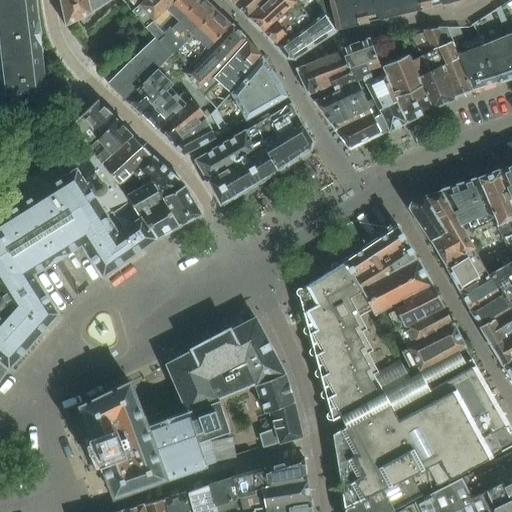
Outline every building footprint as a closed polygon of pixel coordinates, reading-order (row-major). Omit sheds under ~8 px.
[(0,0),(0,106),(45,101),(46,103),(48,103),(48,102),(55,101),(55,102),(58,102),(58,101),(59,101),(61,101),(63,100),(66,98),(69,95),(70,93),(69,93),(70,89),(69,85),(68,83),(67,83),(64,81),(59,80),(60,80),(57,79),(51,80),(51,79),(44,80),(41,54),(42,54),(41,52),(42,52),(41,49),(41,47),(40,47),(37,20),(38,20),(37,18),(38,18),(37,15),(37,13),(36,13),(35,0),(0,0)] [(59,0),(65,25),(111,0),(59,0)] [(120,0),(131,11),(143,0),(120,0)] [(153,23),(165,10),(174,0),(143,0),(131,11),(135,16),(134,17),(146,29),(152,23),(153,23)] [(174,0),(165,10),(153,23),(159,29),(171,16),(178,22),(200,0),(174,0)] [(165,36),(159,42),(172,54),(173,56),(216,11),(203,0),(200,0),(178,22),(171,30),(170,28),(164,34),(166,35),(165,36)] [(237,0),(233,4),(248,17),(249,18),(267,0),(237,0)] [(296,1),(294,0),(267,0),(249,18),(263,31),(295,1),(296,1)] [(314,0),(322,12),(335,31),(336,30),(336,31),(358,25),(378,20),(421,10),(421,9),(441,5),(461,0),(314,0)] [(511,0),(503,6),(511,28),(511,34),(506,37),(511,52),(511,0)] [(277,46),(311,20),(295,1),(263,31),(264,31),(263,31),(277,46)] [(476,31),(497,81),(511,76),(511,52),(506,37),(511,34),(511,28),(503,6),(473,25),(476,31)] [(187,70),(223,32),(230,25),(216,11),(173,56),(186,69),(187,70)] [(322,12),(311,20),(277,46),(278,48),(278,47),(285,56),(285,57),(294,59),(294,57),(300,54),(335,31),(322,12)] [(122,57),(102,75),(108,83),(124,99),(156,69),(157,70),(162,64),(172,54),(159,42),(165,36),(152,23),(146,29),(143,37),(122,57)] [(245,41),(230,25),(223,32),(187,70),(183,74),(192,83),(197,89),(211,77),(212,78),(245,41)] [(481,45),(457,54),(472,89),(496,81),(497,82),(497,81),(476,31),(473,25),(472,26),(476,38),(463,43),(465,49),(480,43),(481,45)] [(432,50),(437,48),(444,45),(443,42),(452,38),(447,28),(423,30),(424,32),(432,50)] [(453,42),(461,38),(462,38),(458,28),(447,28),(452,38),(453,42)] [(432,51),(432,50),(424,32),(409,34),(421,57),(424,56),(424,55),(432,51)] [(218,82),(229,93),(261,56),(246,39),(245,41),(212,78),(211,77),(197,89),(197,90),(204,97),(218,82)] [(380,67),(370,40),(342,50),(354,82),(362,79),(361,77),(369,74),(368,72),(380,67)] [(450,42),(444,45),(437,48),(444,64),(439,66),(453,96),(472,89),(457,54),(456,55),(450,42)] [(109,69),(122,57),(113,48),(100,60),(109,69)] [(431,108),(453,96),(439,66),(444,64),(437,48),(432,50),(432,51),(424,55),(424,56),(431,71),(428,72),(420,57),(411,61),(430,108),(431,107),(431,108)] [(308,94),(330,85),(333,92),(354,82),(342,50),(296,69),(308,94)] [(162,64),(165,67),(176,78),(186,69),(173,56),(172,54),(162,64)] [(430,108),(411,61),(408,55),(382,67),(385,74),(405,121),(406,120),(406,121),(430,108)] [(262,57),(262,58),(231,94),(246,120),(287,96),(279,82),(262,57)] [(169,88),(172,84),(160,73),(165,67),(162,64),(157,70),(156,69),(124,99),(140,113),(141,113),(141,114),(169,88)] [(363,83),(380,115),(388,130),(405,121),(385,74),(363,83)] [(363,94),(357,81),(354,82),(333,92),(313,101),(322,112),(363,94)] [(156,128),(189,99),(190,98),(180,88),(174,94),(169,88),(141,114),(140,114),(156,128)] [(335,129),(371,112),(363,94),(322,112),(335,129)] [(156,128),(172,142),(203,115),(189,99),(156,128)] [(108,126),(116,119),(97,100),(90,108),(73,123),(71,124),(89,148),(97,141),(108,126)] [(302,125),(291,103),(269,117),(280,139),(264,149),(276,169),(276,170),(298,156),(309,149),(309,148),(310,149),(312,141),(311,141),(302,125)] [(365,141),(388,130),(380,115),(373,118),(371,112),(335,129),(350,148),(365,141)] [(216,137),(203,115),(172,142),(171,143),(184,154),(216,137)] [(245,131),(195,160),(220,203),(238,193),(249,187),(249,186),(266,176),(276,169),(264,149),(280,139),(269,117),(268,117),(268,118),(252,127),(251,128),(245,132),(245,131)] [(97,141),(111,155),(125,143),(132,136),(116,119),(108,126),(97,141)] [(132,136),(125,143),(111,155),(101,164),(119,186),(133,173),(152,156),(132,136)] [(83,166),(72,147),(60,154),(69,171),(71,174),(83,166)] [(184,186),(152,156),(133,173),(142,186),(150,181),(161,198),(184,186)] [(96,158),(83,166),(71,174),(69,171),(0,215),(0,293),(6,303),(0,308),(0,361),(0,362),(8,367),(8,368),(57,313),(33,274),(56,260),(78,246),(102,276),(155,237),(150,230),(141,216),(117,232),(105,212),(127,199),(125,195),(119,186),(101,164),(96,158)] [(511,202),(511,165),(499,170),(503,180),(511,202)] [(477,179),(481,188),(493,218),(511,261),(511,260),(511,202),(503,180),(499,170),(477,178),(477,179)] [(493,218),(481,188),(477,179),(452,187),(441,191),(459,223),(463,230),(493,218)] [(125,195),(127,199),(137,215),(139,214),(141,216),(150,230),(155,237),(179,224),(161,198),(150,181),(142,186),(125,195)] [(161,198),(179,224),(200,213),(196,206),(194,202),(193,202),(184,186),(161,198)] [(445,232),(459,223),(441,191),(439,191),(439,192),(427,196),(427,195),(425,196),(445,232)] [(430,240),(439,235),(445,232),(425,196),(412,200),(412,201),(411,201),(407,204),(409,207),(409,208),(410,208),(430,241),(430,240)] [(459,223),(445,232),(439,235),(430,240),(445,266),(454,261),(473,250),(474,249),(463,230),(459,223)] [(344,261),(360,287),(416,257),(398,226),(344,261)] [(460,292),(487,276),(473,250),(454,261),(445,266),(452,279),(453,278),(455,282),(454,282),(457,286),(459,290),(460,292)] [(431,284),(417,258),(416,257),(360,287),(359,287),(375,314),(376,315),(376,314),(393,304),(431,284)] [(511,260),(511,261),(487,276),(460,292),(463,297),(467,304),(470,310),(479,305),(511,284),(511,260)] [(376,315),(375,314),(359,287),(360,287),(344,261),(299,291),(309,309),(305,311),(304,311),(304,313),(305,313),(315,330),(311,333),(311,332),(309,333),(310,335),(311,334),(320,352),(317,354),(317,353),(315,354),(316,357),(317,356),(326,373),(323,376),(323,375),(321,376),(322,377),(332,395),(329,397),(328,396),(326,397),(328,399),(338,416),(340,415),(343,421),(346,426),(338,431),(343,464),(354,482),(343,488),(343,487),(341,487),(344,508),(399,481),(400,482),(409,477),(411,475),(411,476),(417,473),(427,492),(429,495),(462,478),(466,477),(511,452),(511,430),(497,404),(496,404),(485,385),(484,383),(468,352),(465,347),(420,371),(417,365),(410,368),(401,351),(398,353),(387,334),(376,315)] [(387,334),(443,305),(431,284),(393,304),(376,314),(376,315),(387,334)] [(511,307),(511,284),(479,305),(470,310),(480,325),(489,320),(511,307)] [(387,334),(398,353),(401,351),(414,345),(453,324),(443,305),(387,334)] [(511,307),(489,320),(480,325),(491,344),(511,332),(511,307)] [(184,402),(188,411),(206,464),(215,462),(236,457),(236,455),(233,436),(211,440),(210,439),(230,433),(220,401),(229,397),(229,396),(254,386),(275,377),(284,374),(255,318),(252,319),(252,320),(230,331),(229,329),(226,331),(195,348),(194,347),(191,349),(192,351),(170,363),(170,362),(167,364),(184,402)] [(465,347),(453,324),(414,345),(401,351),(410,368),(417,365),(420,371),(465,347)] [(511,359),(511,332),(491,344),(492,345),(495,351),(503,365),(511,359)] [(511,359),(503,365),(504,366),(511,379),(511,359)] [(268,411),(269,411),(284,405),(294,402),(284,374),(275,377),(254,386),(264,414),(269,412),(268,411)] [(186,412),(147,426),(130,382),(80,406),(91,435),(90,436),(102,468),(103,467),(114,497),(206,464),(188,411),(186,412)] [(277,433),(280,442),(280,443),(301,437),(294,402),(284,405),(269,411),(277,433)] [(279,442),(276,433),(275,429),(260,435),(261,437),(263,446),(263,447),(279,442)] [(269,467),(250,472),(254,491),(261,489),(261,488),(297,483),(306,481),(303,457),(297,459),(274,465),(269,467)] [(311,511),(309,500),(300,501),(264,507),(264,508),(253,510),(252,511),(243,511),(241,498),(255,495),(255,494),(254,491),(250,472),(209,485),(216,511),(311,511)] [(388,511),(427,492),(417,473),(411,476),(411,475),(409,477),(400,482),(399,481),(344,508),(345,511),(388,511)] [(493,509),(511,499),(511,477),(485,492),(493,509)] [(492,511),(492,509),(493,509),(485,492),(476,497),(472,499),(466,487),(462,478),(429,495),(414,503),(419,511),(492,511)] [(255,495),(241,498),(243,511),(252,511),(253,510),(264,508),(264,507),(300,501),(309,500),(306,481),(297,483),(261,488),(261,489),(254,491),(255,494),(255,495)] [(216,511),(209,485),(188,492),(193,511),(216,511)] [(189,511),(184,492),(164,499),(167,511),(189,511)] [(164,499),(143,505),(145,511),(167,511),(164,499)] [(511,511),(511,499),(493,509),(492,509),(492,511),(511,511)] [(419,511),(414,503),(396,511),(419,511)]
